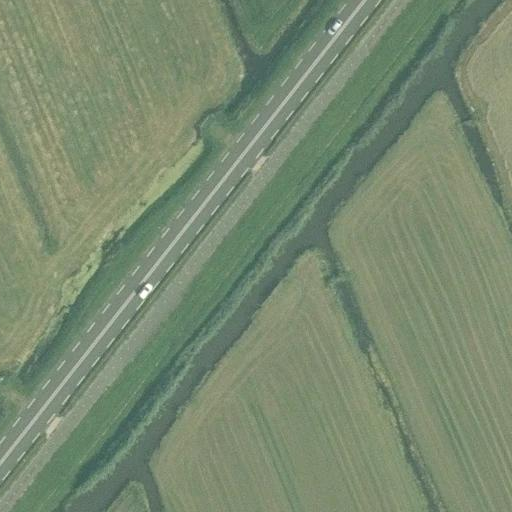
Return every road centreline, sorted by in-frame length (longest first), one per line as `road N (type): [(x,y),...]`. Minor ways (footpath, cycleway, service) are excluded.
road 1 (unclassified): [(4,511),(406,0)]
road 2 (primary): [(0,465),(367,0)]
road 3 (track): [(0,370),(17,314),(214,77),(195,0)]
